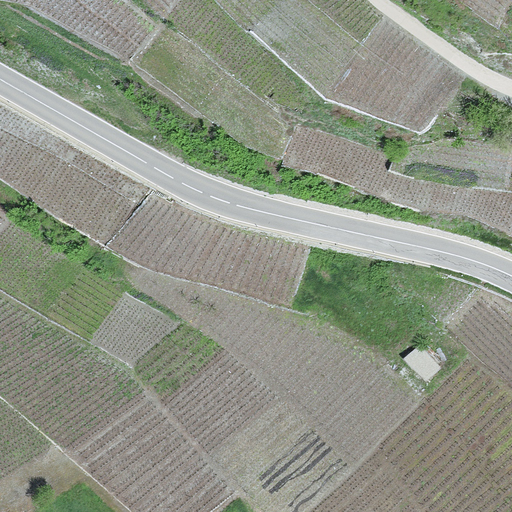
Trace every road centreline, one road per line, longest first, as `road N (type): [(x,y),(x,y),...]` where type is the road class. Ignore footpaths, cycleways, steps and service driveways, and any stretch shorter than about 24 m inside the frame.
road 1 (tertiary): [(511,277),(429,249),(233,206),(0,79)]
road 2 (track): [(380,0),(446,55),(511,89)]
